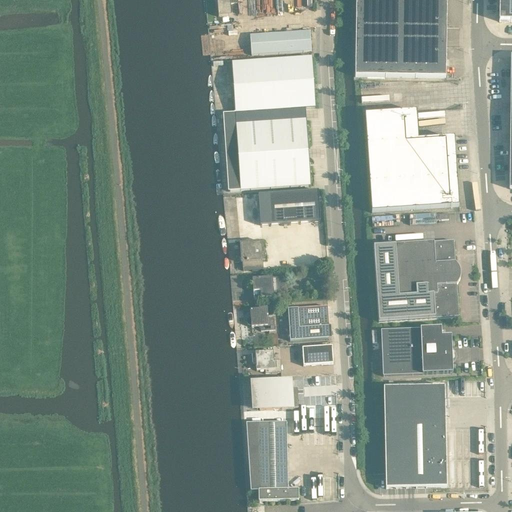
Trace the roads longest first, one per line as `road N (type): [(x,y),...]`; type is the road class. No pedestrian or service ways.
road 1 (unclassified): [(501,501),(367,503),(351,490),(325,0)]
road 2 (unclassified): [(499,385),(488,210)]
road 3 (unclassified): [(488,210),(477,42)]
